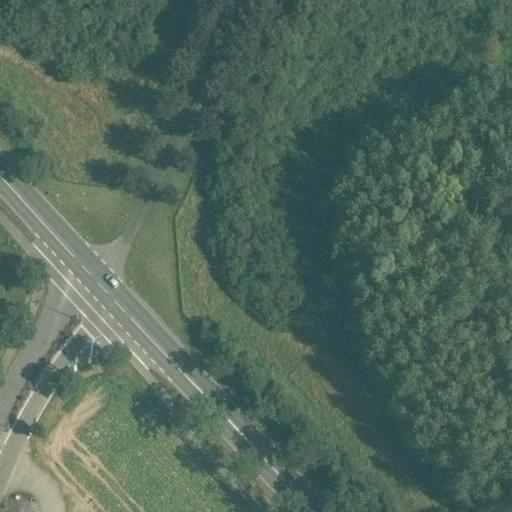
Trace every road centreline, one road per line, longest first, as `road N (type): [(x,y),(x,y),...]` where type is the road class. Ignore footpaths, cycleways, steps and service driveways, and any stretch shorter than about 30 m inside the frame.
road 1 (track): [(96,278),(250,0)]
road 2 (primary): [(96,278),(310,511)]
road 3 (residential): [(96,278),(0,450)]
road 4 (primary): [(0,173),(96,278)]
